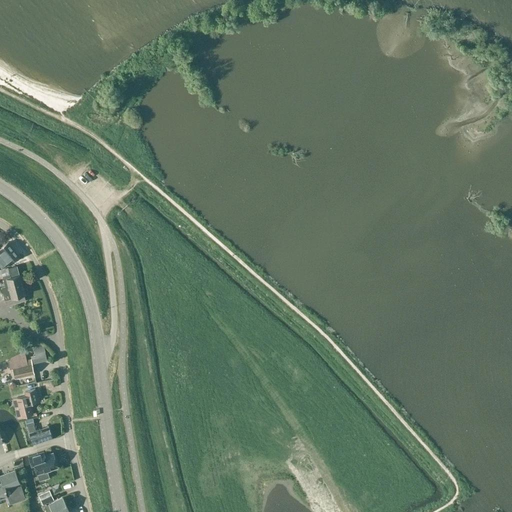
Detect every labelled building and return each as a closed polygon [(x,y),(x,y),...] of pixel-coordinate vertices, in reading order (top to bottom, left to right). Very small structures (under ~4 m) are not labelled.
[(0,264),(3,268),(19,255),(8,242),(0,248),(0,264)] [(1,270),(0,270),(0,276),(3,276),(5,286),(1,287),(3,292),(8,298),(13,297),(24,294),(19,275),(16,266),(1,270)] [(44,351),(43,344),(32,346),(34,354),(44,351)] [(24,351),(7,358),(9,364),(12,363),(15,378),(34,374),(31,359),(26,360),(24,351)] [(20,411),(16,412),(17,418),(21,417),(30,415),(28,404),(38,402),(35,389),(34,389),(25,392),(26,396),(17,398),(20,411)] [(48,426),(29,432),(33,444),(52,438),(48,426)] [(43,450),(29,455),(31,464),(34,463),(37,473),(57,467),(53,452),(45,455),(43,450)] [(0,499),(7,497),(8,497),(5,490),(20,484),(15,470),(0,475),(0,478),(2,484),(0,484),(0,499)] [(47,491),(39,495),(43,504),(51,500),(47,491)] [(62,497),(50,503),(53,511),(50,511),(67,511),(69,511),(62,497)]
